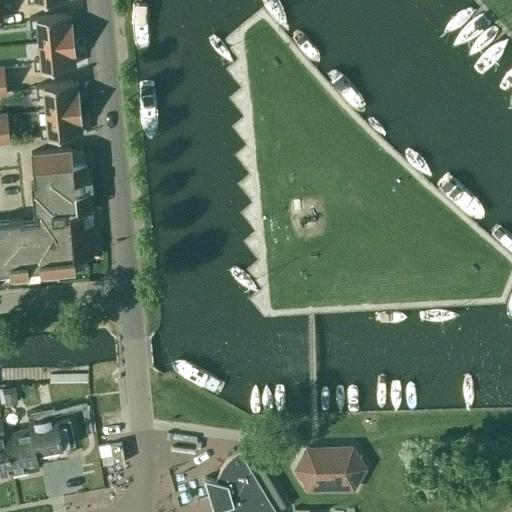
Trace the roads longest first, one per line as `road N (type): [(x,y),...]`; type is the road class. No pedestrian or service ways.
road 1 (unclassified): [(128,292),(100,0)]
road 2 (unclassified): [(129,511),(144,468),(128,292)]
road 3 (residential): [(0,304),(128,292)]
